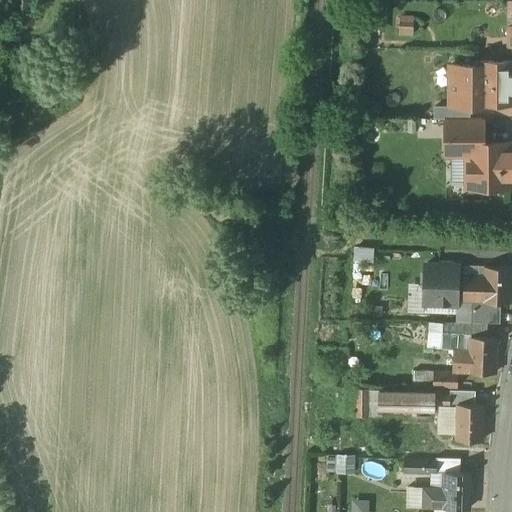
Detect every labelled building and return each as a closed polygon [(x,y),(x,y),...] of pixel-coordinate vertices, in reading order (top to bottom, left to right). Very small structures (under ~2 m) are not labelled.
[(36,0),(11,0),(9,22),(34,25),(36,0)] [(511,61),(475,62),(475,65),(476,65),(476,87),(493,87),(493,103),(494,103),(511,102),(511,61)] [(475,65),(450,65),(450,107),(494,106),(494,103),(493,103),(493,87),(476,87),(476,65),(475,65)] [(482,119),(446,119),(446,154),(463,154),(463,144),(483,144),(482,119)] [(483,144),(463,144),(463,154),(463,156),(466,160),(468,159),(468,188),(509,187),(509,177),(511,176),(511,153),(508,154),(508,143),(483,144)] [(358,246),(358,261),(375,262),(376,246),(358,246)] [(458,266),(425,265),(425,269),(422,272),(422,285),(424,288),(424,304),(457,305),(458,266)] [(511,268),(486,267),(485,280),(465,279),(465,276),(464,276),(463,300),(471,300),(485,301),(484,303),(501,304),(509,304),(511,268)] [(501,304),(484,303),(485,301),(471,300),(470,323),(500,324),(501,304)] [(496,338),(471,337),(471,351),(453,350),(453,373),(458,373),(495,374),(496,338)] [(434,372),(413,371),(413,387),(433,388),(434,372)] [(453,373),(434,372),(433,388),(458,389),(458,373),(453,373)] [(404,391),(382,391),(382,405),(404,406),(404,391)] [(450,393),(404,391),(404,406),(450,407),(451,393),(450,393)] [(473,391),(450,391),(450,393),(451,393),(450,407),(458,408),(458,405),(473,405),(473,391)] [(473,405),(458,405),(458,408),(457,441),(482,442),(483,406),(473,405)] [(328,455),(328,472),(355,472),(355,455),(328,455)] [(461,459),(436,458),(435,460),(437,460),(436,474),(445,474),(445,473),(460,473),(461,459)] [(435,460),(403,459),(403,473),(436,474),(437,460),(435,460)] [(460,473),(445,473),(445,474),(444,488),(423,488),(422,508),(469,510),(470,474),(460,473)] [(369,511),(370,501),(354,500),(353,511),(369,511)]
